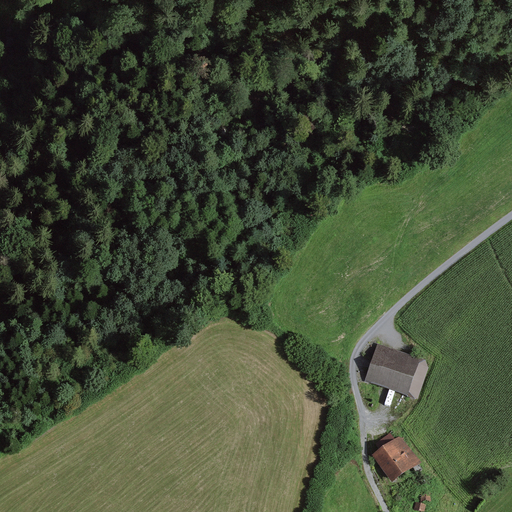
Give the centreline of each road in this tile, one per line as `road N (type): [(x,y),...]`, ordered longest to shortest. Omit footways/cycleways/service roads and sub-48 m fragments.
road 1 (track): [(511,217),(421,285),(354,352),(355,401),(390,511)]
road 2 (track): [(0,156),(31,152),(263,0)]
